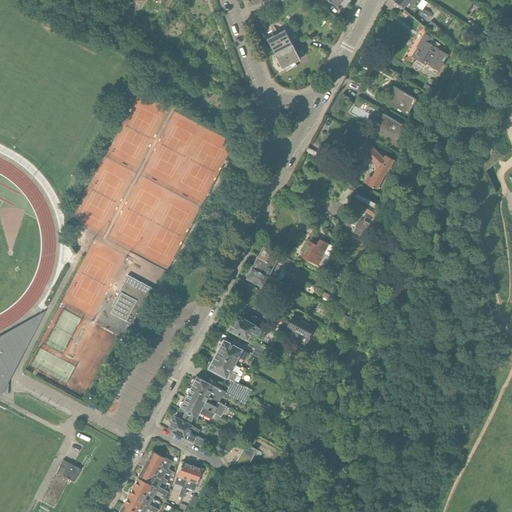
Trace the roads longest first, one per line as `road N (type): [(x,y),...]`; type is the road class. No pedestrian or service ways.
road 1 (residential): [(143,427),(267,194)]
road 2 (residential): [(316,109),(372,0)]
